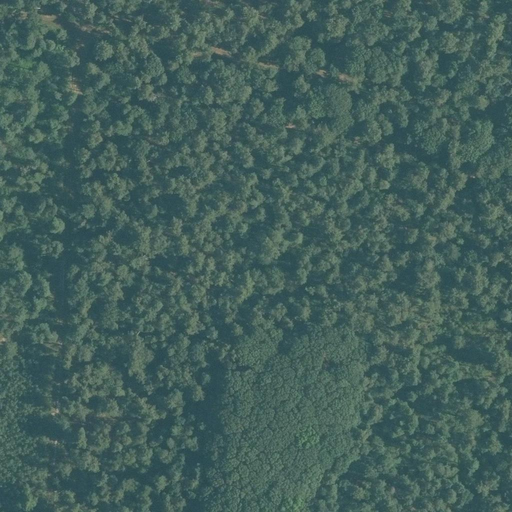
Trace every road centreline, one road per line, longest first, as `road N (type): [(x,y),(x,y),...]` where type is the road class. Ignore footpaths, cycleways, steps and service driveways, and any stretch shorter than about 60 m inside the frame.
road 1 (track): [(46,511),(88,0)]
road 2 (track): [(511,18),(0,15)]
road 3 (track): [(86,24),(511,128)]
